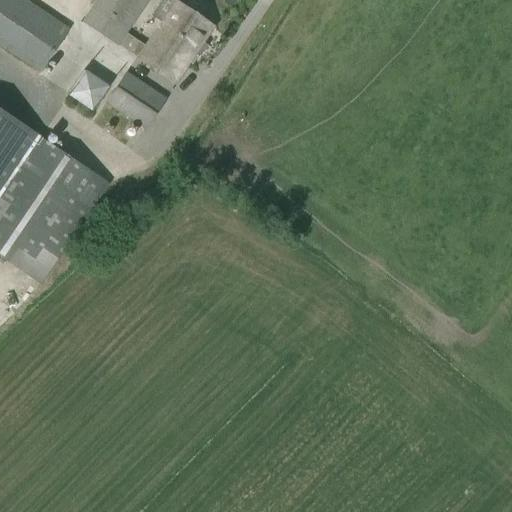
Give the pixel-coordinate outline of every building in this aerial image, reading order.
[(0,0),(0,46),(39,72),(67,30),(21,0),(0,0)] [(145,46),(126,33),(147,0),(98,0),(83,22),(118,45),(137,58),(174,83),(212,27),(171,0),(162,0),(152,16),(162,22),(145,46)] [(92,111),(108,86),(83,69),(66,94),(92,111)] [(145,128),(159,106),(164,98),(125,73),(106,103),(145,128)] [(0,165),(25,129),(0,112),(0,165)] [(0,256),(41,284),(108,185),(25,129),(0,165),(0,256)]
